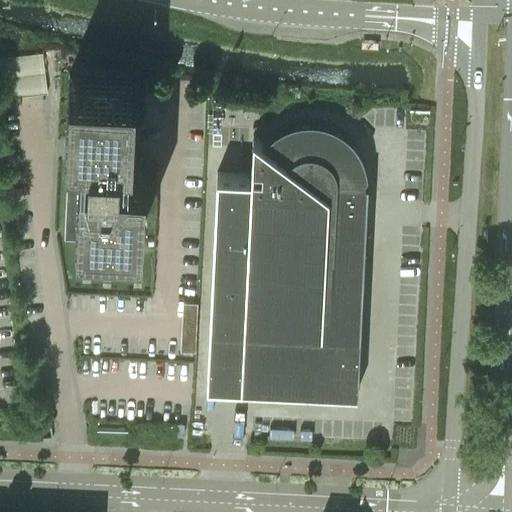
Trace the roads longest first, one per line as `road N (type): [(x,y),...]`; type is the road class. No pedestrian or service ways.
road 1 (tertiary): [(479,20),(448,509)]
road 2 (tertiary): [(0,488),(448,509)]
road 3 (tertiary): [(507,511),(511,229)]
road 4 (trunk): [(208,0),(479,20)]
